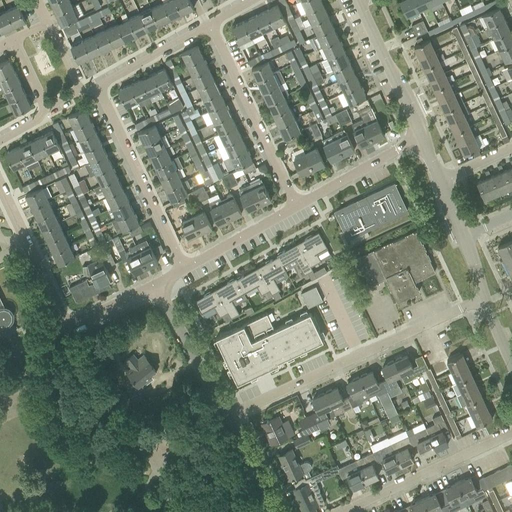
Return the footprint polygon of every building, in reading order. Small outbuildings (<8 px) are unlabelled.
[(53,0),(50,2),(55,13),(72,6),(68,0),(53,0)] [(91,0),(96,9),(100,6),(97,0),(91,0)] [(174,0),(168,0),(162,3),(170,19),(181,13),(174,0)] [(189,0),(174,0),(181,13),(193,8),(189,0)] [(285,0),(279,0),(284,9),(288,7),(285,0)] [(303,0),(301,1),(306,12),(323,5),(320,0),(303,0)] [(406,16),(418,10),(412,0),(401,0),(399,1),(406,16)] [(426,0),(412,0),(418,10),(429,5),(426,0)] [(426,0),(429,5),(431,10),(443,5),(440,0),(426,0)] [(497,3),(495,0),(493,0),(484,5),(485,9),(497,3)] [(162,3),(151,8),(158,24),(170,19),(162,3)] [(17,5),(6,11),(13,27),(25,21),(17,5)] [(278,5),(266,10),(273,26),(285,21),(278,5)] [(323,5),(306,12),(312,24),(328,16),(323,5)] [(472,10),(474,14),(485,9),(484,5),(472,10)] [(55,13),(61,25),(77,17),(72,6),(55,13)] [(99,16),(111,11),(108,6),(97,12),(99,16)] [(284,9),(289,21),(294,18),(288,7),(284,9)] [(488,26),(504,19),(499,7),(483,15),(488,26)] [(151,8),(139,13),(147,29),(158,24),(151,8)] [(255,15),(262,31),(273,26),(266,10),(255,15)] [(461,15),(463,19),(474,14),(472,10),(461,15)] [(0,13),(0,28),(2,32),(13,27),(6,11),(0,13)] [(97,12),(85,17),(88,22),(99,16),(97,12)] [(128,19),(135,35),(147,29),(139,13),(128,19)] [(243,21),(251,37),(262,31),(255,15),(243,21)] [(450,21),(452,25),(463,19),(461,15),(450,21)] [(328,16),(312,24),(317,35),(334,28),(328,16)] [(88,22),(85,17),(74,22),(76,27),(88,22)] [(438,26),(440,30),(452,25),(450,21),(448,17),(437,22),(438,26)] [(289,21),(294,32),(299,30),(294,18),(289,21)] [(116,24),(124,40),(135,35),(128,19),(116,24)] [(504,19),(488,26),(493,38),(509,30),(504,19)] [(412,25),(416,36),(427,31),(428,30),(423,20),(412,25)] [(231,26),(239,42),(251,37),(243,21),(231,26)] [(74,22),(62,28),(64,32),(66,36),(78,31),(76,27),(74,22)] [(466,27),(464,23),(459,25),(465,37),(470,35),(475,33),(474,30),(473,27),(469,26),(466,27)] [(105,29),(112,45),(124,40),(116,24),(105,29)] [(429,35),(440,30),(438,26),(428,30),(427,31),(429,35)] [(456,27),(452,29),(457,40),(461,38),(456,27)] [(317,35),(312,38),(317,49),(323,47),(339,39),(334,28),(317,35)] [(101,50),(112,45),(105,29),(94,35),(101,50)] [(299,30),(294,32),(299,43),(304,41),(299,30)] [(493,38),(499,49),(511,42),(511,35),(509,30),(493,38)] [(90,56),(101,50),(94,35),(82,40),(90,56)] [(465,37),(470,49),(475,46),(470,35),(465,37)] [(278,37),(271,40),(274,48),(282,44),(279,39),(278,37)] [(462,51),(466,49),(461,38),(457,40),(462,51)] [(282,44),(284,49),(296,44),(294,39),(282,44)] [(323,47),(328,58),(344,50),(339,39),(323,47)] [(82,40),(71,45),(70,46),(78,61),(90,56),(82,40)] [(414,47),(419,58),(434,51),(429,40),(424,42),(418,45),(414,47)] [(511,57),(511,42),(499,49),(504,61),(511,57)] [(273,54),(284,49),(282,44),(274,48),(270,49),(273,54)] [(187,64),(203,57),(198,45),(182,53),(187,64)] [(294,49),(298,58),(303,56),(298,46),(294,49)] [(470,49),(475,60),(480,58),(475,46),(470,49)] [(261,60),(273,54),(270,49),(259,55),(261,60)] [(467,62),(471,60),(466,49),(462,51),(467,62)] [(290,50),(286,52),(291,64),(296,62),(290,50)] [(333,69),(333,70),(350,62),(344,50),(328,58),(321,60),(327,72),(333,69)] [(434,51),(419,58),(424,69),(439,62),(434,51)] [(259,55),(248,60),(250,65),(261,60),(259,55)] [(298,58),(304,70),(309,67),(303,56),(298,58)] [(187,64),(193,76),(209,68),(203,57),(187,64)] [(170,58),(165,60),(171,72),(176,70),(170,58)] [(251,68),(252,68),(257,80),(273,73),(279,70),(273,58),(251,68)] [(480,58),(475,60),(481,72),(486,69),(480,58)] [(0,63),(0,77),(15,71),(9,59),(0,63)] [(472,72),(476,70),(471,60),(467,62),(472,72)] [(297,75),(302,73),(296,62),(291,64),(297,75)] [(350,62),(333,70),(339,81),(355,73),(350,62)] [(439,62),(424,69),(429,79),(444,72),(439,62)] [(152,73),(160,89),(172,84),(164,67),(152,73)] [(304,70),(309,81),(314,79),(309,67),(304,70)] [(193,76),(198,87),(214,80),(209,68),(193,76)] [(171,72),(176,84),(181,81),(176,70),(171,72)] [(477,83),(481,81),(476,70),(472,72),(477,83)] [(15,71),(0,77),(0,91),(4,90),(20,82),(15,71)] [(429,79),(434,90),(449,83),(444,72),(429,79)] [(141,78),(149,95),(160,89),(152,73),(141,78)] [(278,84),(273,73),(257,80),(262,91),(278,84)] [(302,87),(307,84),(302,73),(297,75),(302,87)] [(355,73),(339,81),(344,92),(344,93),(361,85),(355,73)] [(483,77),(489,89),(494,87),(489,75),(483,77)] [(149,95),(141,78),(130,84),(137,100),(149,95)] [(309,81),(315,92),(319,90),(314,79),(309,81)] [(203,99),(219,91),(214,80),(198,87),(203,99)] [(176,84),(181,95),(187,93),(181,81),(176,84)] [(482,94),(486,92),(481,81),(477,83),(482,94)] [(20,82),(4,90),(9,101),(25,94),(20,82)] [(439,101),(454,94),(449,83),(434,90),(439,101)] [(126,106),(137,100),(130,84),(118,89),(126,106)] [(262,91),(268,103),(283,95),(288,94),(286,88),(281,91),(278,84),(262,91)] [(308,98),(312,96),(307,84),(302,87),(308,98)] [(343,106),(349,103),(349,104),(366,97),(361,85),(344,93),(344,92),(338,95),(343,106)] [(494,87),(489,89),(494,101),(499,98),(494,87)] [(315,92),(320,104),(325,101),(319,90),(315,92)] [(209,110),(225,102),(219,91),(203,99),(209,110)] [(444,111),(464,102),(459,91),(454,94),(439,101),(444,111)] [(487,105),(491,103),(486,92),(482,94),(487,105)] [(187,93),(181,95),(187,106),(192,104),(187,93)] [(31,106),(25,94),(9,101),(15,113),(31,106)] [(283,95),(268,103),(273,114),(289,107),(283,95)] [(313,109),(318,107),(312,96),(308,98),(313,109)] [(499,98),(494,101),(499,112),(505,109),(499,98)] [(367,99),(355,104),(360,113),(367,110),(371,108),(367,99)] [(183,107),(180,101),(169,107),(171,112),(183,107)] [(325,101),(320,104),(326,117),(331,115),(328,107),(325,101)] [(214,121),(230,114),(225,102),(209,110),(214,121)] [(449,122),(464,115),(469,113),(464,102),(444,111),(449,122)] [(492,115),(496,113),(491,103),(487,105),(492,115)] [(160,118),(171,112),(169,107),(157,112),(160,118)] [(294,118),(289,107),(273,114),(278,126),(294,118)] [(319,121),(323,119),(318,107),(313,109),(315,114),(319,121)] [(84,108),(68,116),(74,128),(90,120),(84,108)] [(197,108),(187,113),(185,109),(181,112),(185,121),(190,119),(200,115),(197,108)] [(351,120),(346,109),(341,111),(346,123),(351,120)] [(505,124),(510,121),(505,109),(499,112),(505,124)] [(367,110),(360,113),(362,119),(365,124),(373,141),(384,135),(377,119),(372,121),(367,110)] [(341,111),(335,114),(340,125),(346,123),(341,111)] [(146,118),(148,123),(160,118),(157,112),(146,118)] [(178,113),(172,116),(178,127),(183,125),(178,113)] [(497,126),(501,124),(496,113),(492,115),(497,126)] [(214,121),(220,133),(236,125),(230,114),(214,121)] [(454,133),(469,126),(464,115),(449,122),(454,133)] [(146,118),(134,123),(137,128),(148,123),(146,118)] [(299,130),(294,118),(278,126),(284,137),(295,132),(299,130)] [(322,134),(318,127),(328,122),(326,118),(323,119),(319,121),(316,122),(316,123),(311,125),(316,137),(322,134)] [(185,121),(191,133),(195,130),(190,119),(185,121)] [(373,141),(365,124),(362,119),(352,123),(352,127),(354,130),(353,130),(361,146),(373,141)] [(79,139),(95,131),(90,120),(74,128),(79,139)] [(57,121),(52,123),(57,134),(62,132),(57,121)] [(155,124),(138,132),(144,144),(160,136),(155,124)] [(502,137),(506,135),(501,124),(497,126),(502,137)] [(183,138),(189,136),(183,125),(178,127),(180,133),(183,138)] [(220,133),(225,144),(241,137),(236,125),(220,133)] [(311,125),(305,128),(310,139),(316,137),(311,125)] [(474,137),(469,126),(454,133),(459,144),(474,137)] [(343,129),(333,134),(343,154),(354,149),(347,133),(346,133),(343,129)] [(52,130),(40,136),(47,152),(59,146),(52,130)] [(191,133),(196,144),(201,142),(195,130),(191,133)] [(85,150),(101,143),(95,131),(79,139),(85,150)] [(68,144),(62,132),(57,134),(63,146),(68,144)] [(300,141),(295,132),(284,137),(288,147),(300,141)] [(331,160),(343,154),(333,134),(322,140),(324,144),(331,160)] [(479,134),(474,137),(459,144),(464,155),(485,145),(479,134)] [(40,136),(28,141),(36,157),(47,152),(40,136)] [(160,136),(144,144),(149,155),(166,147),(160,136)] [(184,139),(184,140),(186,144),(186,145),(188,150),(194,147),(189,136),(183,138),(184,139)] [(225,144),(230,156),(246,148),(241,137),(225,144)] [(28,141),(17,146),(24,163),(36,157),(28,141)] [(201,155),(206,153),(201,142),(196,144),(201,155)] [(101,143),(85,150),(90,162),(106,154),(101,143)] [(73,155),(68,144),(63,146),(68,157),(73,155)] [(13,168),(24,163),(17,146),(5,152),(13,168)] [(166,147),(149,155),(155,166),(171,159),(166,147)] [(200,159),(194,147),(188,150),(194,162),(200,159)] [(305,152),(313,169),(324,163),(317,147),(305,152)] [(246,148),(230,156),(236,167),(252,160),(246,148)] [(301,174),(313,169),(305,152),(294,158),(301,174)] [(207,167),(212,165),(206,153),(201,155),(207,167)] [(106,154),(90,162),(96,173),(112,165),(106,154)] [(78,166),(73,155),(68,157),(73,168),(78,166)] [(177,170),(171,159),(155,166),(160,178),(177,170)] [(194,162),(197,166),(198,170),(200,173),(205,170),(200,159),(194,162)] [(511,159),(510,161),(511,166),(511,167),(503,171),(500,165),(497,166),(500,172),(491,176),(488,170),(485,172),(487,178),(477,182),(485,199),(511,187),(511,159)] [(242,168),(244,173),(256,168),(253,162),(242,168)] [(265,164),(258,167),(259,170),(265,172),(268,171),(265,164)] [(68,165),(56,170),(58,175),(70,169),(68,165)] [(117,177),(112,165),(96,173),(101,184),(117,177)] [(207,167),(208,169),(210,173),(213,181),(218,178),(212,165),(207,167)] [(210,173),(208,169),(205,170),(200,173),(205,185),(213,181),(210,173)] [(56,170),(45,176),(47,180),(58,175),(56,170)] [(166,189),(182,181),(177,170),(160,178),(166,189)] [(73,185),(78,183),(73,172),(68,174),(73,185)] [(232,186),(238,183),(232,172),(227,175),(232,186)] [(221,177),(227,189),(232,186),(227,175),(221,177)] [(47,180),(45,176),(33,181),(35,186),(47,180)] [(65,190),(70,187),(65,176),(60,178),(60,179),(65,190)] [(106,196),(123,188),(117,177),(101,184),(101,185),(94,188),(96,193),(104,190),(106,196)] [(182,181),(166,189),(171,201),(182,196),(188,193),(185,188),(190,186),(187,179),(182,181)] [(261,179),(249,184),(252,189),(259,205),(271,199),(263,183),(261,179)] [(33,181),(22,186),(21,187),(24,191),(35,186),(33,181)] [(78,183),(73,185),(79,197),(84,195),(83,193),(78,183)] [(335,210),(338,218),(347,238),(407,211),(395,183),(335,210)] [(239,192),(240,194),(248,210),(259,205),(252,189),(249,184),(240,189),(239,192)] [(25,194),(31,206),(47,198),(42,186),(25,194)] [(203,200),(208,197),(203,186),(198,189),(203,200)] [(66,191),(71,201),(75,199),(70,187),(65,190),(66,191)] [(112,207),(128,200),(123,188),(106,196),(112,207)] [(192,191),(197,203),(203,200),(198,189),(192,191)] [(221,200),(222,202),(230,219),(233,217),(234,219),(239,216),(238,215),(241,213),(237,204),(234,197),(233,197),(233,195),(230,193),(226,195),(227,197),(221,200)] [(84,209),(89,207),(84,195),(79,197),(84,209)] [(185,202),(182,196),(171,201),(174,207),(185,202)] [(210,202),(211,207),(211,208),(218,224),(230,219),(221,200),(220,197),(210,202)] [(31,206),(36,218),(53,210),(47,198),(31,206)] [(71,202),(76,213),(81,210),(75,199),(71,201),(71,202)] [(112,207),(117,219),(133,211),(128,200),(112,207)] [(89,220),(95,218),(89,207),(84,209),(89,220)] [(36,218),(41,229),(58,221),(53,210),(36,218)] [(76,213),(81,224),(86,222),(81,210),(76,213)] [(139,223),(133,211),(117,219),(123,230),(139,223)] [(204,211),(193,217),(200,233),(211,227),(204,211)] [(189,238),(200,233),(193,217),(181,222),(189,238)] [(95,232),(100,230),(95,218),(89,220),(95,232)] [(41,229),(47,241),(63,233),(58,221),(41,229)] [(86,222),(81,224),(87,236),(92,233),(86,222)] [(129,231),(131,237),(143,231),(140,225),(129,231)] [(106,241),(100,230),(95,232),(100,244),(106,241)] [(318,231),(297,243),(310,267),(311,266),(321,260),(317,253),(327,248),(318,231)] [(386,278),(393,292),(397,301),(419,291),(414,281),(435,271),(416,231),(357,258),(370,286),(386,278)] [(63,233),(47,241),(52,252),(69,244),(63,233)] [(92,233),(87,236),(92,247),(97,245),(92,233)] [(118,236),(112,239),(113,240),(115,243),(119,253),(125,250),(118,236)] [(150,246),(147,239),(135,244),(139,251),(147,268),(158,262),(150,246)] [(511,240),(498,246),(511,276),(511,240)] [(297,243),(276,255),(277,256),(278,256),(283,265),(295,259),(298,264),(304,275),(307,273),(311,280),(316,277),(314,272),(313,270),(311,266),(310,267),(297,243)] [(74,256),(69,244),(52,252),(58,264),(74,256)] [(136,245),(135,244),(128,248),(130,250),(125,253),(127,257),(128,257),(131,264),(135,273),(147,268),(139,251),(136,245)] [(161,244),(153,247),(157,254),(164,251),(161,244)] [(107,284),(109,283),(107,280),(111,278),(106,267),(115,263),(108,250),(99,254),(101,258),(87,265),(88,266),(82,266),(83,275),(87,274),(88,278),(78,283),(69,287),(76,301),(108,286),(107,284)] [(277,256),(257,268),(273,296),(275,300),(281,297),(278,291),(280,290),(276,283),(274,278),(286,271),(286,270),(283,265),(278,256),(277,256)] [(314,272),(316,277),(327,271),(324,266),(314,272)] [(237,279),(236,279),(244,293),(257,286),(261,295),(264,293),(267,299),(273,296),(257,268),(237,279)] [(236,278),(215,289),(231,318),(240,314),(235,305),(232,300),(244,293),(236,279),(237,279),(236,278)] [(316,286),(301,293),(302,294),(308,308),(312,306),(323,301),(316,286)] [(215,289),(194,301),(201,314),(214,307),(217,312),(220,317),(222,316),(225,322),(231,319),(231,318),(215,289)] [(12,316),(12,314),(11,313),(10,311),(9,310),(7,309),(5,308),(0,296),(0,325),(2,324),(3,325),(4,325),(6,324),(7,324),(8,323),(10,322),(11,320),(12,318),(12,316)] [(252,306),(244,310),(247,315),(254,311),(252,306)] [(267,313),(216,338),(217,340),(220,346),(226,359),(229,365),(230,368),(233,375),(237,383),(250,377),(256,374),(270,368),(277,365),(280,363),(279,361),(286,358),(293,355),(299,352),(305,349),(324,340),(323,338),(320,332),(310,312),(308,313),(302,316),(293,320),(287,323),(275,329),(267,313)] [(364,340),(369,338),(361,319),(351,323),(355,333),(360,331),(364,340)] [(119,336),(95,349),(103,363),(113,358),(110,352),(124,345),(119,336)] [(133,354),(125,360),(134,371),(129,375),(138,386),(144,381),(146,383),(151,379),(149,377),(157,372),(144,356),(137,360),(133,354)] [(447,361),(451,370),(452,372),(467,365),(462,354),(447,361)] [(416,377),(422,375),(425,379),(428,377),(425,370),(428,369),(422,355),(415,358),(418,365),(413,367),(407,355),(395,361),(401,374),(400,375),(404,383),(416,377)] [(388,379),(383,381),(387,391),(393,388),(398,386),(394,377),(400,375),(401,374),(395,361),(382,367),(388,379)] [(457,383),(472,376),(467,365),(452,372),(457,383)] [(435,380),(430,368),(428,369),(425,370),(428,377),(430,382),(435,380)] [(372,371),(360,377),(366,390),(369,397),(375,394),(376,396),(378,395),(385,409),(394,405),(390,397),(387,391),(383,381),(378,383),(372,371)] [(422,375),(416,377),(420,385),(418,390),(415,392),(416,396),(417,395),(428,390),(429,390),(425,379),(422,375)] [(452,385),(457,396),(477,386),(472,376),(457,383),(452,385)] [(369,397),(366,390),(360,377),(348,383),(353,395),(348,397),(353,407),(363,402),(363,400),(369,397)] [(435,393),(440,390),(435,380),(430,382),(435,393)] [(393,388),(387,391),(390,397),(401,392),(398,386),(393,388)] [(477,386),(457,396),(461,406),(467,404),(482,397),(477,386)] [(337,387),(325,393),(335,415),(347,410),(350,417),(356,414),(352,407),(353,407),(348,397),(343,399),(337,387)] [(428,390),(417,395),(420,401),(431,396),(428,390)] [(440,404),(445,401),(440,390),(435,393),(440,404)] [(127,400),(124,393),(116,397),(123,412),(145,401),(141,393),(127,400)] [(335,415),(325,393),(313,399),(318,411),(313,414),(313,415),(319,428),(321,431),(329,427),(325,420),(335,415)] [(420,401),(417,395),(416,396),(411,398),(414,404),(420,401)] [(433,397),(424,402),(427,409),(436,404),(433,397)] [(487,408),(482,397),(467,404),(472,415),(487,408)] [(402,404),(405,410),(411,408),(408,401),(402,404)] [(450,412),(445,401),(440,404),(445,414),(450,412)] [(472,415),(473,417),(477,426),(492,419),(487,408),(472,415)] [(455,423),(450,412),(445,414),(450,425),(455,423)] [(426,428),(436,450),(449,444),(443,433),(449,430),(441,414),(433,418),(435,424),(426,428)] [(308,433),(307,433),(311,432),(319,428),(313,415),(299,421),(305,434),(308,433)] [(271,444),(281,439),(293,434),(287,421),(281,424),(277,417),(262,423),(271,444)] [(460,433),(455,423),(450,425),(455,436),(460,433)] [(370,428),(364,431),(369,442),(375,439),(370,428)] [(409,436),(413,446),(418,444),(424,456),(436,450),(426,428),(414,434),(412,429),(406,431),(409,436)] [(303,435),(298,438),(293,440),(296,447),(311,441),(308,433),(305,434),(303,435)] [(391,445),(401,466),(413,460),(408,449),(413,446),(409,436),(398,441),(391,445)] [(382,449),(373,453),(378,463),(383,460),(389,472),(401,466),(391,445),(382,449)] [(311,476),(310,474),(308,471),(310,469),(311,468),(311,466),(311,464),(310,463),(309,462),(307,462),(306,461),(304,462),(299,464),(292,450),(279,456),(285,469),(284,470),(288,480),(303,474),(305,479),(311,476)] [(356,461),(366,483),(378,477),(373,465),(378,463),(373,453),(356,461)] [(354,488),(366,483),(356,461),(338,469),(343,479),(348,476),(354,488)] [(488,492),(493,490),(492,487),(511,477),(511,467),(511,465),(479,480),(483,490),(485,490),(486,493),(487,493),(488,492)] [(312,510),(313,507),(317,505),(322,507),(324,501),(319,491),(320,490),(315,482),(323,478),(320,472),(311,476),(305,479),(307,483),(293,490),(303,511),(309,509),(312,510)] [(476,475),(458,483),(465,498),(471,495),(474,501),(488,495),(487,493),(486,493),(485,490),(483,490),(479,480),(476,475)] [(440,492),(449,511),(451,511),(461,507),(458,500),(465,498),(458,483),(440,492)] [(498,501),(493,490),(488,492),(494,503),(498,501)] [(449,511),(440,492),(423,500),(428,511),(433,511),(435,511),(449,511)] [(428,511),(423,500),(405,508),(406,511),(428,511)] [(494,503),(497,511),(502,511),(503,511),(498,501),(494,503)]
